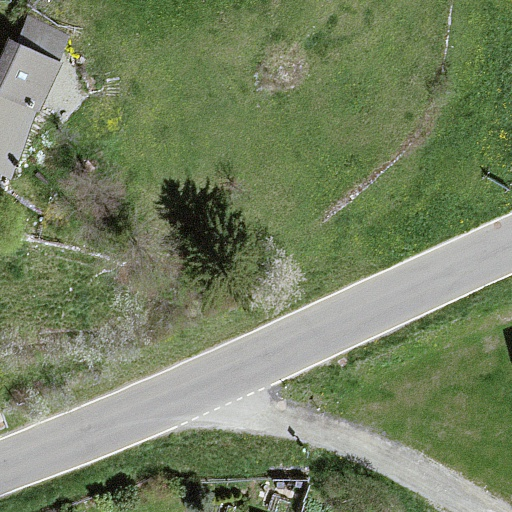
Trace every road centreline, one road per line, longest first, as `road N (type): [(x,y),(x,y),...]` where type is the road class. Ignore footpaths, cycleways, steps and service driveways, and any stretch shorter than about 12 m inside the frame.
road 1 (tertiary): [(214,377),(511,243)]
road 2 (residential): [(214,377),(235,400),(280,424),(377,456),(477,511)]
road 3 (tertiary): [(0,466),(214,377)]
